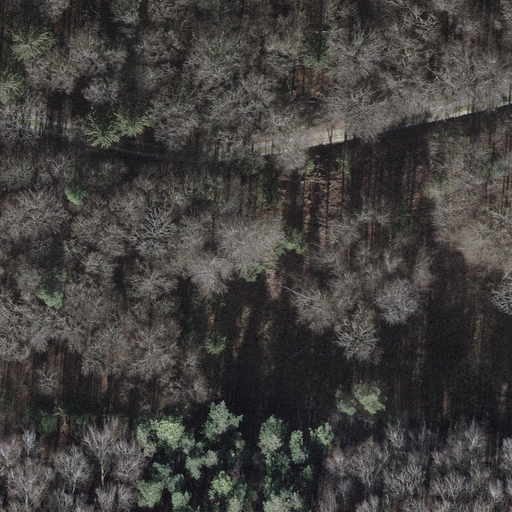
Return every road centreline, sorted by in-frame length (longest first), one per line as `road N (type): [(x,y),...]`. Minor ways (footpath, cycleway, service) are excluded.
road 1 (track): [(0,111),(156,151),(259,148),(511,98)]
road 2 (track): [(0,458),(441,454),(511,445)]
